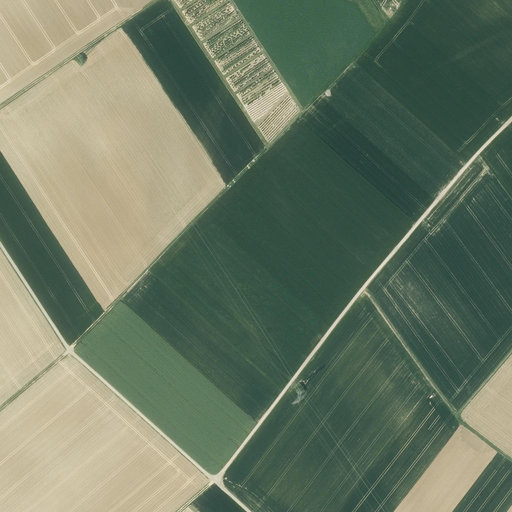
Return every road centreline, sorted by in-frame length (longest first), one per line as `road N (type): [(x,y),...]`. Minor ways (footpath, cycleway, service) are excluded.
road 1 (track): [(391,27),(202,221),(0,410)]
road 2 (track): [(183,511),(364,286),(511,120)]
road 3 (track): [(249,511),(69,350),(0,242)]
road 4 (track): [(511,461),(456,415),(364,286)]
road 5 (track): [(157,0),(0,108)]
